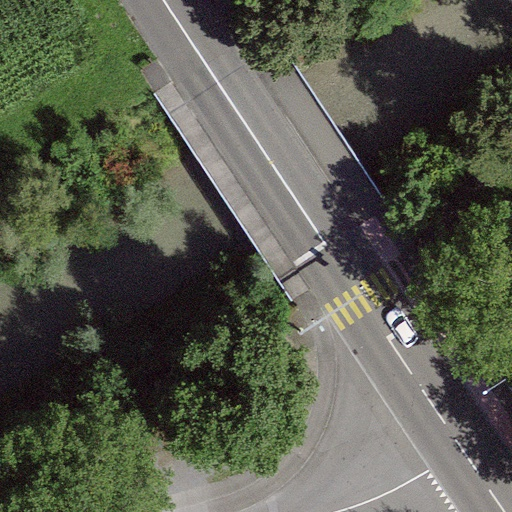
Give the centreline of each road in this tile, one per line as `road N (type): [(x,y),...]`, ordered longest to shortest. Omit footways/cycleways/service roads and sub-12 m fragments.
road 1 (primary): [(164,0),(469,460)]
road 2 (residential): [(340,511),(469,460)]
